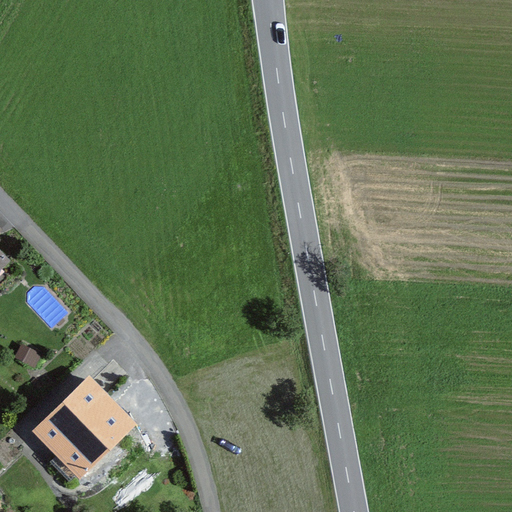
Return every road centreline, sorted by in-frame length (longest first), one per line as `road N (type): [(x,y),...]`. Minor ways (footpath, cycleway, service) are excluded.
road 1 (secondary): [(355,511),(268,0)]
road 2 (residential): [(211,511),(167,384),(0,198)]
